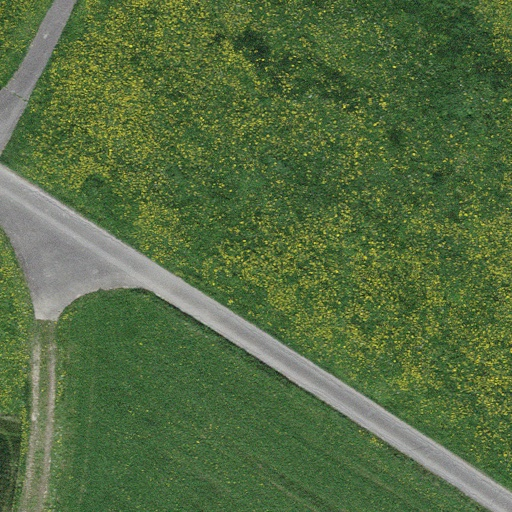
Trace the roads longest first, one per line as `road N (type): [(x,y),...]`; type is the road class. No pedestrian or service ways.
road 1 (track): [(511,508),(0,180)]
road 2 (track): [(66,222),(46,312),(29,511)]
road 3 (track): [(0,119),(66,0)]
